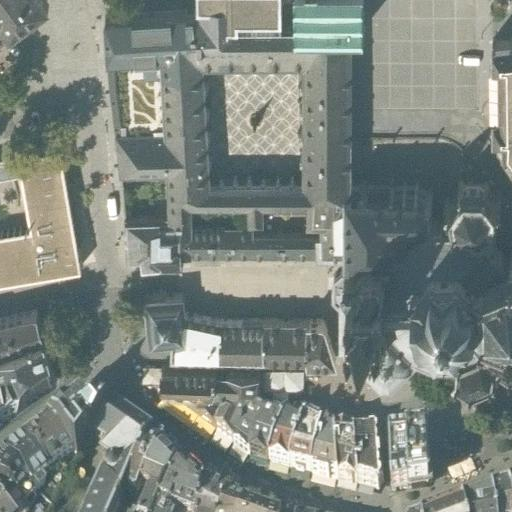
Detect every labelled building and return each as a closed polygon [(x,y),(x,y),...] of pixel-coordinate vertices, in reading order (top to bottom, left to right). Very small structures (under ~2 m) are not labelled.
[(0,0),(0,33),(21,19),(46,0),(0,0)] [(296,41),(296,27),(239,28),(238,0),(197,0),(198,3),(199,3),(200,3),(200,10),(203,62),(215,61),(215,65),(217,65),(217,62),(230,61),(230,65),(232,65),(232,61),(245,61),(245,65),(247,65),(247,61),(259,61),(260,65),(262,65),(262,61),(275,61),(275,65),(277,64),(277,60),(289,60),(289,64),(292,64),(292,60),(305,60),(305,41),(296,41)] [(238,0),(239,28),(296,27),(295,0),(238,0)] [(295,0),(296,27),(296,41),(305,41),(348,41),(348,29),(365,29),(365,28),(364,28),(363,0),(295,0)] [(203,62),(200,10),(149,14),(105,17),(108,57),(115,57),(161,54),(165,128),(123,129),(116,130),(118,149),(121,170),(168,169),(170,214),(191,214),(191,201),(192,197),(249,197),(249,205),(249,216),(264,216),(264,205),(266,205),(266,197),(308,196),(308,199),(309,199),(308,215),(322,215),(322,200),(322,181),(320,181),(305,179),(294,180),(294,176),(291,176),(291,180),(279,180),(279,176),(277,176),(277,180),(265,180),(265,176),(262,176),(262,180),(251,180),(251,176),(248,176),(248,180),(237,180),(237,176),(234,177),(234,180),(222,181),(222,177),(220,177),(220,181),(208,181),(207,160),(211,160),(211,157),(207,157),(206,146),(206,136),(210,136),(210,133),(206,133),(205,112),(209,111),(208,109),(205,109),(204,87),(207,87),(207,85),(204,85),(203,62)] [(511,37),(493,39),(493,57),(493,61),(494,111),(494,114),(494,129),(494,132),(495,134),(498,138),(501,143),(503,145),(504,144),(511,154),(511,37)] [(350,63),(350,41),(348,41),(305,41),(305,60),(305,82),(301,82),(301,84),(305,84),(305,106),(301,106),(301,109),(305,109),(305,131),(301,131),(301,133),(305,133),(305,155),(301,155),(301,158),(305,158),(305,179),(320,181),(322,181),(342,182),(350,182),(350,181),(350,137),(350,63)] [(108,57),(116,130),(123,129),(115,57),(108,57)] [(22,157),(33,228),(41,273),(83,266),(74,209),(64,150),(22,157)] [(350,181),(350,182),(342,182),(322,181),(322,200),(322,215),(322,229),(319,229),(318,251),(345,250),(345,268),(342,269),(338,272),(333,277),(333,287),(333,296),(338,301),(341,304),(343,304),(343,305),(345,305),(345,309),(358,309),(363,319),(364,321),(365,322),(367,323),(368,324),(370,325),(372,326),(374,326),(375,327),(368,333),(359,341),(361,342),(361,350),(360,350),(382,373),(393,373),(414,351),(413,350),(413,343),(433,350),(457,351),(457,361),(453,365),(456,368),(457,368),(458,368),(459,367),(460,367),(469,373),(469,374),(469,375),(469,376),(470,377),(471,378),(472,378),(473,377),(474,377),(475,376),(475,374),(474,373),(489,368),(490,369),(491,369),(492,369),(493,369),(494,368),(494,367),(494,366),(494,365),(494,364),(493,364),(492,363),(495,350),(497,351),(499,355),(502,352),(509,357),(508,361),(511,362),(511,359),(511,245),(509,246),(509,254),(504,254),(502,248),(487,233),(494,227),(496,224),(493,220),(496,202),(500,201),(499,197),(495,198),(486,188),(488,183),(485,181),(483,185),(465,185),(462,181),(459,183),(461,188),(451,201),(447,198),(444,202),(450,206),(453,220),(434,220),(409,230),(407,231),(407,215),(415,215),(415,219),(418,219),(418,214),(427,209),(431,211),(432,208),(429,206),(429,196),(433,193),(431,190),(427,193),(418,187),(418,183),(415,183),(415,187),(407,187),(407,183),(403,183),(403,187),(394,187),(394,180),(391,180),(391,185),(367,186),(367,180),(361,181),(361,183),(350,181)] [(191,214),(170,214),(170,215),(161,215),(161,261),(183,260),(184,252),(192,252),(191,224),(191,214)] [(143,262),(161,261),(161,215),(125,217),(128,257),(142,255),(143,262)] [(322,215),(308,215),(308,216),(309,216),(309,229),(319,229),(322,229),(322,215)] [(191,224),(192,252),(317,250),(317,251),(318,251),(319,229),(309,229),(254,229),(254,224),(191,224)] [(0,280),(41,273),(33,228),(0,234),(0,280)] [(151,340),(173,339),(187,338),(185,314),(183,294),(166,295),(164,295),(146,296),(151,340)] [(36,311),(0,318),(0,349),(43,334),(40,322),(36,311)] [(187,338),(173,339),(172,356),(211,357),(210,339),(220,339),(221,320),(218,320),(185,314),(187,338)] [(241,339),(242,320),(221,320),(220,339),(210,339),(211,357),(232,357),(232,339),(241,339)] [(248,339),(248,358),(265,358),(265,339),(264,339),(264,320),(242,320),(241,339),(248,339)] [(264,339),(265,339),(307,339),(307,329),(307,320),(264,320),(264,339)] [(307,320),(307,329),(326,329),(324,323),(323,322),(322,321),(320,320),(307,320)] [(335,357),(326,329),(307,329),(307,339),(307,358),(335,357)] [(46,344),(43,334),(0,349),(0,374),(49,355),(46,344)] [(241,339),(232,339),(232,357),(248,358),(248,339),(241,339)] [(265,339),(265,358),(294,358),(307,359),(307,358),(307,339),(265,339)] [(53,367),(49,355),(0,374),(3,385),(6,394),(15,415),(27,405),(35,398),(57,377),(53,367)] [(162,386),(214,389),(213,369),(162,367),(162,386)] [(213,369),(214,389),(226,389),(228,369),(213,369)] [(259,371),(228,369),(226,389),(236,390),(258,393),(259,371)] [(268,371),(268,387),(299,387),(299,371),(268,371)] [(0,386),(0,422),(7,419),(15,415),(6,394),(3,385),(0,386)] [(226,389),(214,389),(162,386),(162,396),(165,396),(197,420),(216,434),(230,402),(236,390),(226,389)] [(230,402),(253,414),(258,405),(257,405),(258,393),(236,390),(230,402)] [(95,401),(90,401),(65,421),(55,429),(76,456),(78,458),(85,449),(79,442),(88,435),(92,439),(94,441),(115,411),(99,401),(95,401)] [(253,414),(230,402),(216,434),(234,447),(247,424),(253,414)] [(247,424),(262,434),(273,412),(266,409),(258,405),(253,414),(247,424)] [(121,416),(115,411),(94,441),(101,446),(108,450),(101,460),(113,468),(110,469),(108,472),(107,474),(107,477),(104,478),(102,478),(86,511),(117,511),(125,495),(138,468),(151,443),(153,439),(121,416)] [(262,434),(280,442),(291,420),(277,414),(273,412),(262,434)] [(48,420),(17,443),(45,478),(60,491),(62,486),(52,472),(76,456),(55,429),(48,420)] [(280,442),(299,450),(307,428),(300,425),(291,420),(280,442)] [(262,434),(247,424),(234,447),(242,453),(250,459),(262,434)] [(299,450),(318,458),(324,436),(307,428),(299,450)] [(280,442),(262,434),(250,459),(259,463),(269,466),(280,442)] [(318,458),(336,464),(335,441),(324,436),(318,458)] [(407,439),(408,462),(426,461),(425,437),(407,439)] [(125,495),(137,501),(164,449),(165,445),(153,439),(151,443),(138,468),(125,495)] [(380,486),(379,466),(377,449),(380,446),(372,439),(370,442),(356,443),(354,443),(356,467),(358,489),(358,490),(375,494),(378,496),(384,488),(380,486)] [(390,441),(391,463),(408,462),(407,439),(390,441)] [(336,464),(356,467),(354,443),(335,441),(336,464)] [(299,450),(280,442),(269,466),(280,469),(291,472),(299,450)] [(28,491),(49,511),(60,491),(45,478),(17,443),(0,456),(28,491)] [(173,457),(164,449),(137,501),(131,511),(133,511),(158,511),(171,482),(182,465),(173,457)] [(318,458),(299,450),(291,472),(301,474),(312,477),(318,458)] [(0,489),(19,511),(47,511),(49,511),(28,491),(0,456),(0,489)] [(336,464),(318,458),(312,477),(338,484),(336,464)] [(426,461),(408,462),(409,489),(427,486),(426,461)] [(409,489),(408,462),(391,463),(392,491),(409,489)] [(356,467),(336,464),(338,484),(358,489),(356,467)] [(191,474),(182,465),(171,482),(158,511),(200,511),(206,488),(191,474)] [(223,511),(227,499),(206,488),(200,511),(223,511)] [(0,511),(19,511),(0,489),(0,511)] [(492,498),(493,511),(511,511),(511,507),(509,492),(501,495),(492,498)] [(493,511),(492,498),(476,504),(462,510),(462,511),(493,511)] [(252,511),(240,507),(227,499),(223,511),(252,511)]
